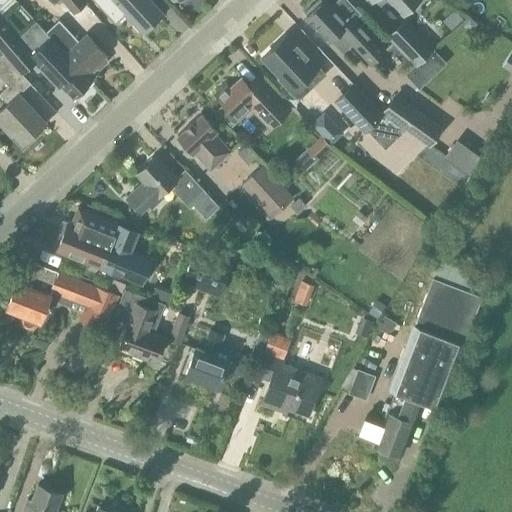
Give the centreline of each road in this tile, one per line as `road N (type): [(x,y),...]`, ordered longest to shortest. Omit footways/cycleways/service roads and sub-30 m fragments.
road 1 (residential): [(0,220),(241,0)]
road 2 (tertiary): [(279,511),(0,408)]
